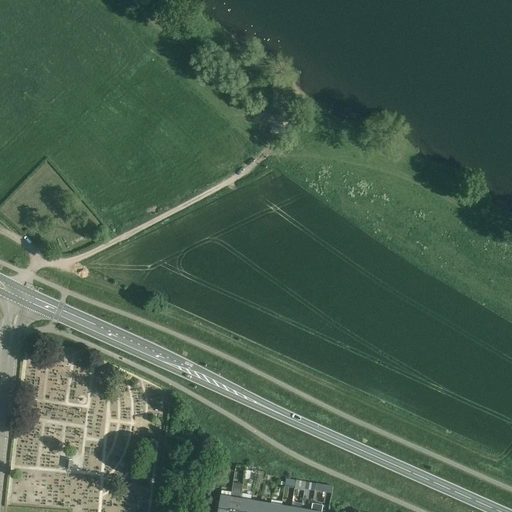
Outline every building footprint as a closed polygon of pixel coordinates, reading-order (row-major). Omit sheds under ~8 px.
[(285,486),(295,487),(296,478),(286,477),(285,486)] [(332,491),(333,484),(305,480),(305,488),(332,491)] [(228,511),(231,496),(232,491),(221,490),(217,511),(228,511)] [(304,490),(304,494),(313,494),(313,502),(324,502),(325,498),(331,498),(331,491),(304,490)] [(238,511),(241,498),(231,496),(228,511),(238,511)] [(249,511),(251,499),(241,498),(238,511),(249,511)] [(259,511),(261,501),(251,499),(249,511),(259,511)] [(280,511),(281,504),(282,501),(272,500),(271,503),(269,511),(280,511)] [(269,511),(271,503),(261,501),(259,511),(269,511)]
